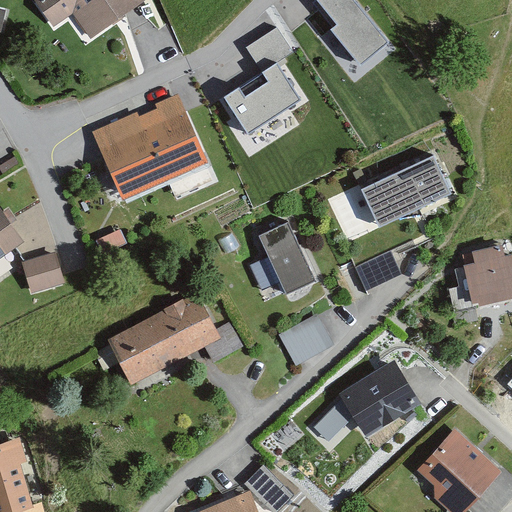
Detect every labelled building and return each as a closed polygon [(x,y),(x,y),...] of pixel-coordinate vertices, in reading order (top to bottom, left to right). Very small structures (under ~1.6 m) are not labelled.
[(34,0),(33,1),(53,32),(74,18),(90,43),(148,5),(144,0),(34,0)] [(316,0),(313,3),(338,31),(329,38),(356,70),(390,41),(355,0),(316,0)] [(276,25),(245,46),(263,72),(227,96),(250,131),(302,95),(279,61),(294,51),(276,25)] [(207,168),(177,99),(154,108),(160,122),(143,129),(136,114),(92,133),(122,204),(207,168)] [(455,199),(436,158),(364,192),(382,232),(455,199)] [(0,260),(24,243),(0,211),(0,260)] [(315,280),(290,227),(258,241),(284,295),(315,280)] [(366,283),(400,271),(392,247),(357,259),(366,283)] [(511,299),(511,256),(501,259),(498,248),(474,255),(478,266),(467,269),(478,309),(511,299)] [(64,285),(55,256),(23,265),(32,294),(64,285)] [(216,330),(201,298),(110,343),(132,388),(207,351),(213,364),(243,350),(230,323),(216,330)] [(296,369),(334,347),(316,316),(278,338),(296,369)] [(399,364),(343,396),(368,439),(424,407),(399,364)] [(351,423),(336,409),(316,431),(332,445),(351,423)] [(436,489),(435,500),(448,511),(469,511),(503,475),(455,433),(419,474),(436,489)] [(25,466),(17,441),(0,446),(0,511),(40,511),(41,511),(39,511),(32,511),(18,468),(25,466)] [(265,468),(246,487),(272,511),(278,511),(294,496),(265,468)] [(258,511),(252,495),(205,511),(258,511)]
